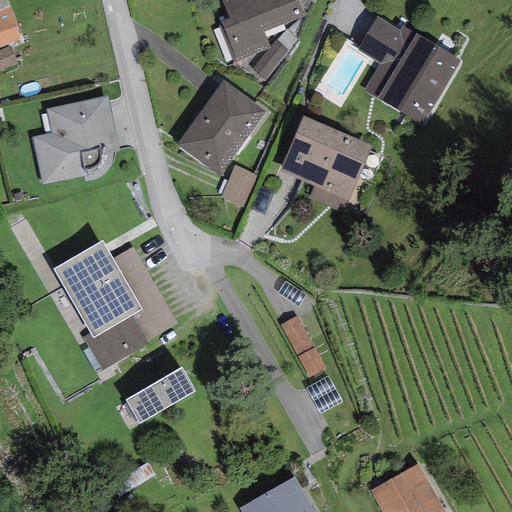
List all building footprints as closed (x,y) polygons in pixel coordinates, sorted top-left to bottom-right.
[(5,0),(0,0),(0,35),(17,28),(5,0)] [(220,0),(228,20),(219,23),(233,62),(269,49),(263,33),(305,18),(299,0),(220,0)] [(399,32),(377,19),(357,52),(379,65),(363,91),(421,127),(460,62),(402,27),(399,32)] [(278,39),(253,70),(266,80),(291,49),(278,39)] [(222,83),(177,148),(220,178),(266,114),(222,83)] [(108,99),(46,110),(51,135),(33,138),(43,186),(86,176),(86,172),(89,171),(92,171),(95,170),(97,168),(99,164),(100,161),(100,157),(119,152),(108,99)] [(350,203),(372,149),(303,120),(280,174),(313,188),(309,199),(345,214),(350,203)] [(257,177),(234,167),(220,199),(243,209),(257,177)] [(102,244),(53,272),(61,287),(88,334),(82,338),(102,372),(148,346),(146,342),(176,324),(133,249),(112,261),(102,244)] [(286,283),(279,294),(299,306),(306,295),(286,283)] [(297,316),(281,325),(297,354),(313,345),(297,316)] [(314,348),(298,357),(309,376),(325,368),(314,348)] [(181,370),(125,402),(139,426),(195,394),(181,370)] [(328,377),(306,389),(320,415),(342,403),(328,377)] [(442,511),(416,467),(370,493),(381,511),(442,511)] [(311,511),(296,480),(240,508),(242,511),(311,511)]
